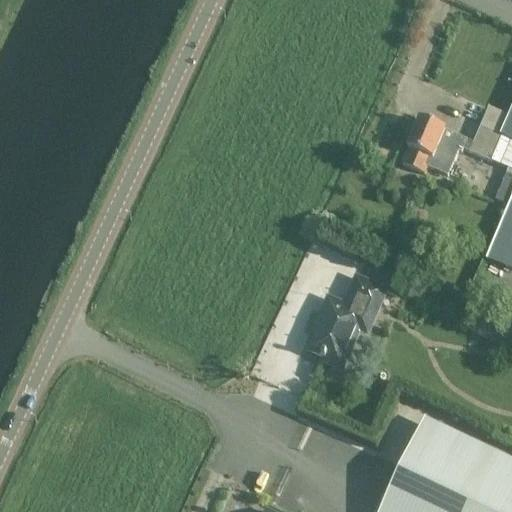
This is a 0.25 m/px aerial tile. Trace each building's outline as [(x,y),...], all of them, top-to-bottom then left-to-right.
[(409,151),(402,166),(425,176),(428,169),(448,178),(459,153),(462,154),(463,152),(492,164),(492,162),(509,169),(511,170),(511,143),(500,138),(508,118),(489,110),(473,146),(467,143),(467,142),(445,133),(445,132),(420,121),(407,150),(409,151)] [(511,110),(508,118),(500,138),(511,143),(511,110)] [(507,206),(511,193),(511,177),(506,176),(496,201),(507,206)] [(319,321),(323,323),(310,354),(324,359),(323,363),(337,369),(360,316),(373,321),(385,293),(357,281),(344,308),(328,302),(319,321)] [(511,511),(511,475),(422,433),(383,511),(511,511)]
